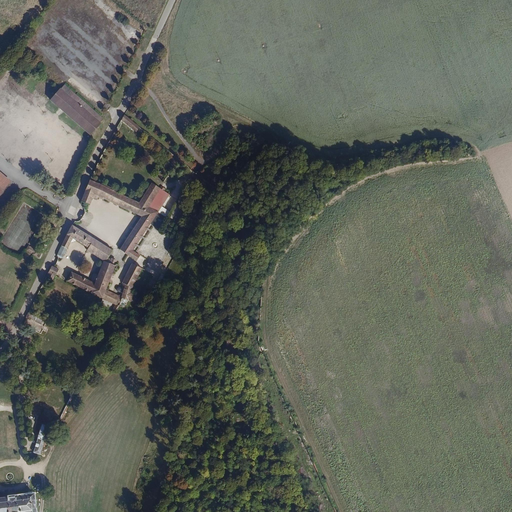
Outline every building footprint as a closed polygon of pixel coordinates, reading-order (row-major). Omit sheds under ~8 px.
[(44,76),(35,87),(91,134),(104,119),(64,85),(60,89),(44,76)] [(124,115),(121,120),(136,132),(137,130),(139,132),(141,129),(124,115)] [(172,153),(166,162),(173,167),(179,159),(172,153)] [(0,171),(0,194),(11,182),(0,171)] [(85,190),(81,201),(90,205),(92,198),(96,199),(97,199),(99,196),(142,216),(120,250),(136,261),(140,256),(132,251),(150,224),(159,230),(166,218),(158,212),(169,194),(163,191),(165,189),(161,186),(160,188),(152,183),(139,203),(112,190),(95,182),(90,180),(85,190)] [(67,235),(57,255),(62,257),(70,241),(71,242),(75,241),(76,240),(88,247),(87,250),(104,260),(98,274),(94,273),(90,281),(72,272),(67,281),(103,299),(115,304),(119,306),(118,306),(122,298),(139,305),(142,298),(133,294),(134,292),(131,292),(132,288),(142,268),(133,264),(123,284),(123,283),(122,285),(123,285),(122,288),(119,287),(117,288),(116,290),(117,292),(121,293),(120,295),(118,296),(106,290),(115,266),(116,261),(111,259),(108,258),(112,251),(72,226),(67,235)] [(28,246),(26,250),(33,254),(36,256),(39,251),(35,249),(35,250),(28,246)] [(132,263),(122,283),(123,283),(123,284),(133,264),(132,263)] [(52,266),(48,272),(49,273),(55,275),(56,276),(59,269),(52,266)] [(151,281),(147,288),(155,293),(159,285),(151,281)] [(115,304),(111,313),(114,315),(119,306),(115,304)] [(44,408),(40,415),(53,418),(54,416),(55,412),(44,408)] [(42,424),(50,426),(53,418),(40,415),(37,422),(42,424)] [(50,426),(47,438),(54,440),(62,418),(54,416),(53,418),(50,426)] [(38,439),(33,453),(41,455),(45,441),(46,441),(47,438),(50,426),(42,424),(37,439),(38,439)] [(0,497),(0,511),(35,511),(33,493),(0,497)]
